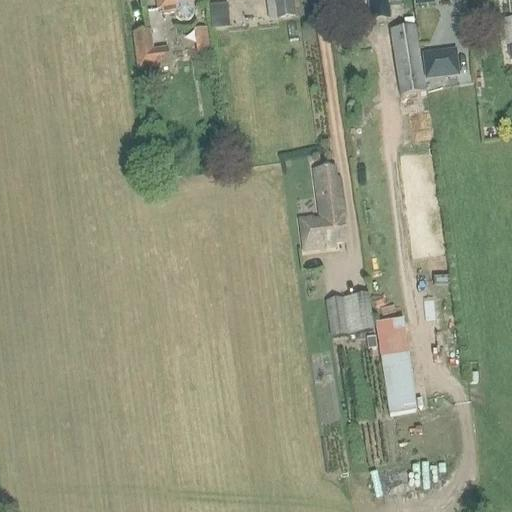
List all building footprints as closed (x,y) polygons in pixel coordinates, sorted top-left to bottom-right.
[(192,5),(191,0),(154,0),(157,11),(161,10),(162,16),(173,15),(174,19),(177,22),(181,23),(185,23),(188,22),(192,19),(193,16),(193,11),(192,5)] [(295,18),(292,0),(272,0),(275,20),(295,18)] [(388,5),(401,4),(400,0),(368,0),(370,20),(389,19),(388,5)] [(209,27),(196,28),(199,49),(212,48),(209,27)] [(415,28),(389,32),(399,98),(425,94),(415,28)] [(150,32),(132,34),(138,71),(169,67),(167,49),(153,51),(150,32)] [(456,50),(421,55),(425,82),(459,78),(456,50)] [(337,251),(336,245),(346,243),(343,219),(345,219),(339,178),(335,178),(334,169),(314,171),(320,219),(314,220),(313,218),(296,220),(302,256),(337,251)] [(368,296),(325,303),(331,339),(374,333),(368,296)] [(402,321),(374,325),(389,418),(416,414),(402,321)] [(376,350),(375,338),(366,340),(367,351),(376,350)]
